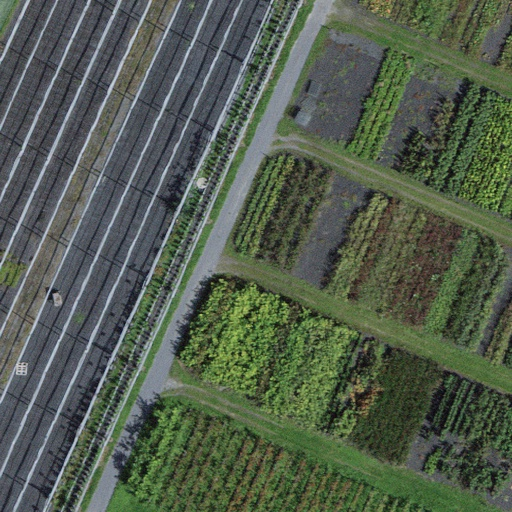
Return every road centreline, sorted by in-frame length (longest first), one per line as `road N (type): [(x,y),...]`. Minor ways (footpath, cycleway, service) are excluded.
road 1 (unknown): [(267,134),(511,238)]
road 2 (unknown): [(267,134),(325,14)]
